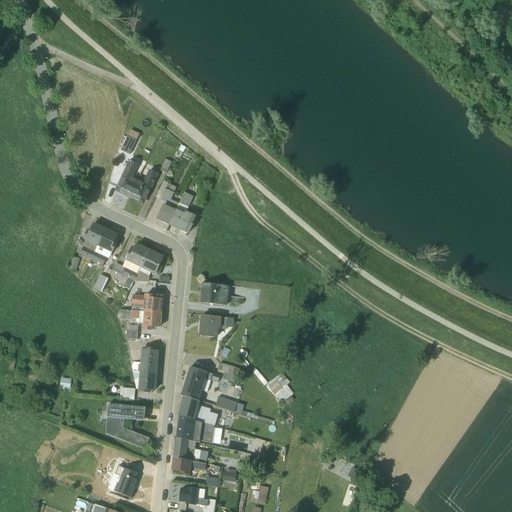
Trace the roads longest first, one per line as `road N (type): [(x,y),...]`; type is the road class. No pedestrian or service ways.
road 1 (residential): [(157,511),(181,254),(106,214),(72,183),(19,0)]
road 2 (track): [(229,161),(265,226),(404,326),(511,378)]
